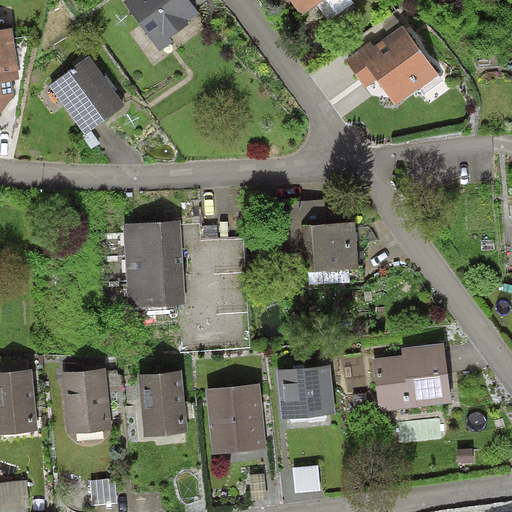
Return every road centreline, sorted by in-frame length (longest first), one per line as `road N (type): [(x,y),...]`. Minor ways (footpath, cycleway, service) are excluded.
road 1 (residential): [(0,170),(185,176),(264,171),(342,152)]
road 2 (residential): [(511,375),(378,186),(342,152)]
road 3 (residential): [(305,511),(511,482)]
road 4 (residential): [(342,152),(240,0)]
